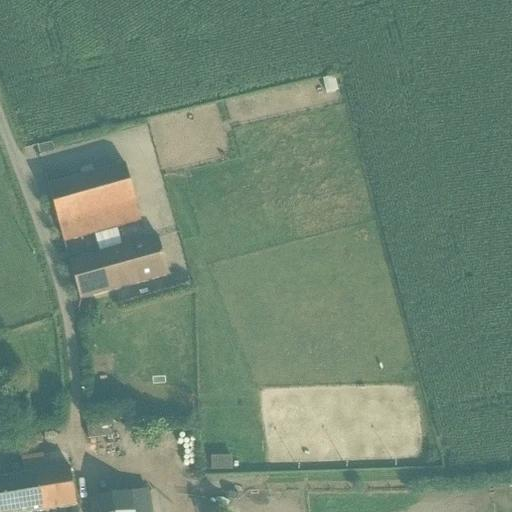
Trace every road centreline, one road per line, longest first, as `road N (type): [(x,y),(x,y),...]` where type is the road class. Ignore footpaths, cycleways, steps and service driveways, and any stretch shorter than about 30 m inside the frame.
road 1 (track): [(511,465),(210,482),(106,471),(85,456),(76,423)]
road 2 (unclassified): [(0,116),(66,319),(76,423)]
